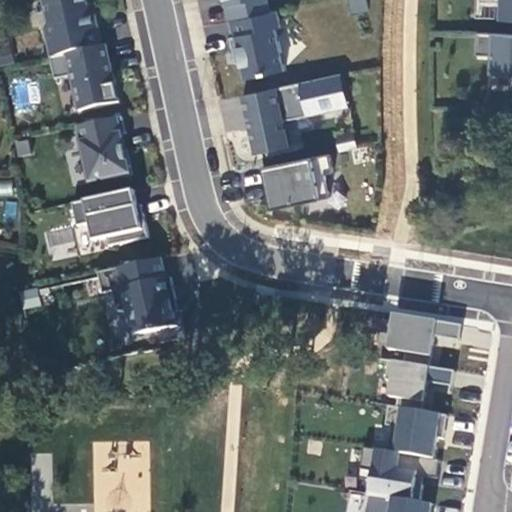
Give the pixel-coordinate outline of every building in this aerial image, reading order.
[(84,0),(49,0),(42,2),(47,24),(43,31),(49,60),(101,49),(93,14),(88,15),(84,0)] [(265,0),(220,0),(223,8),(225,8),(228,23),(269,14),(265,0)] [(366,0),(347,0),(351,14),(369,9),(366,0)] [(511,22),(511,0),(501,0),(500,22),(511,22)] [(276,13),(228,24),(231,39),(229,40),(233,59),(238,58),(243,81),(283,73),(274,30),(279,29),(276,13)] [(511,37),(478,36),(477,57),(493,58),(493,74),(511,75),(511,37)] [(0,62),(11,62),(11,41),(0,41),(0,62)] [(103,49),(48,60),(54,82),(69,78),(77,113),(117,105),(109,67),(107,68),(103,49)] [(347,109),(340,76),(241,97),(254,156),(288,149),(283,123),(347,109)] [(121,120),(77,129),(89,184),(108,180),(108,182),(130,177),(125,151),(123,152),(119,137),(124,136),(121,120)] [(338,154),(356,150),(353,134),(335,137),(338,154)] [(327,156),(262,169),(270,211),(327,200),(323,177),(332,175),(327,156)] [(136,208),(133,192),(71,205),(76,228),(88,226),(92,243),(106,241),(108,249),(147,240),(142,216),(137,217),(136,208)] [(160,261),(97,275),(101,296),(111,293),(115,314),(125,312),(131,337),(175,328),(169,303),(174,302),(169,280),(164,280),(160,261)] [(25,308),(40,305),(37,288),(22,291),(25,308)] [(270,299),(253,297),(251,304),(268,308),(270,299)] [(462,325),(391,313),(385,348),(430,356),(433,335),(459,340),(462,325)] [(454,370),(389,360),(386,381),(391,381),(388,397),(424,402),(427,381),(452,384),(454,370)] [(447,414),(389,404),(386,423),(392,424),(388,451),(399,452),(432,458),(436,436),(443,437),(447,414)] [(149,442),(94,442),(93,511),(119,511),(120,497),(148,498),(149,442)] [(388,451),(364,447),(361,467),(370,468),(366,492),(368,492),(412,499),(417,470),(396,467),(399,452),(388,451)] [(431,511),(433,502),(412,499),(368,492),(365,511),(431,511)]
